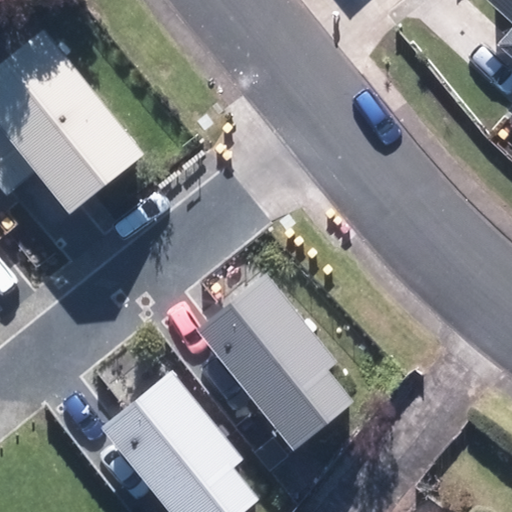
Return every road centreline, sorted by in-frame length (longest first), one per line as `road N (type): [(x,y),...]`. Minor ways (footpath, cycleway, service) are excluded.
road 1 (residential): [(331,104),(0,377)]
road 2 (residential): [(331,104),(447,251),(511,309)]
